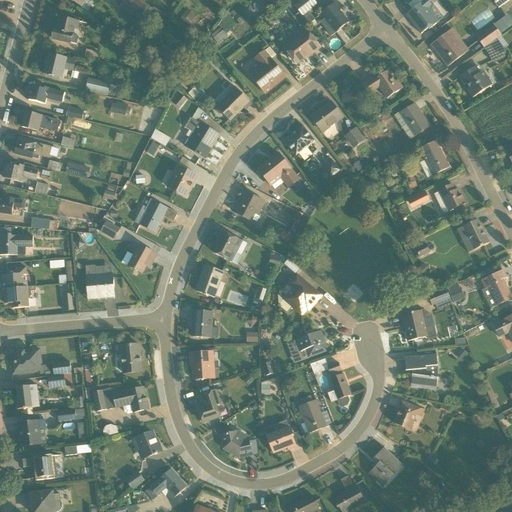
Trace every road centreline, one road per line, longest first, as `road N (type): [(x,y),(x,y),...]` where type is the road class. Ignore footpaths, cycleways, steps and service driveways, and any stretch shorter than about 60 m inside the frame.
road 1 (residential): [(162,322),(174,411),(188,444),(219,475),(259,485),(316,464),(365,423),(377,371),(369,336)]
road 2 (residential): [(385,29),(237,154),(178,266),(162,322)]
road 3 (residential): [(385,29),(461,133),(511,236)]
road 4 (residential): [(0,333),(162,322)]
